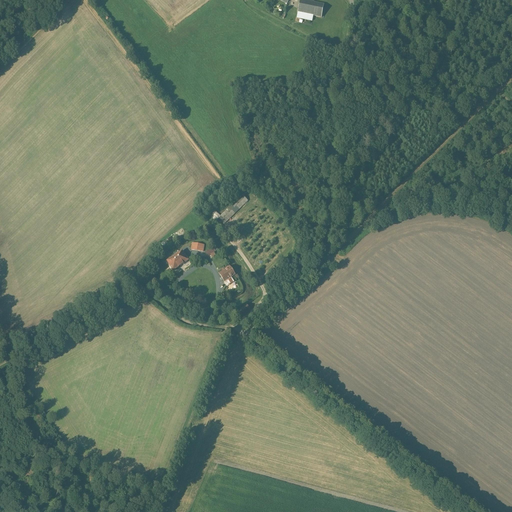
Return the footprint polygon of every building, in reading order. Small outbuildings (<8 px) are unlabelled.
[(314,3),(300,0),(298,13),(311,16),(314,3)] [(324,5),(314,3),(311,16),(321,18),(324,5)] [(242,195),(220,217),(218,219),(224,224),(248,201),(242,195)] [(220,217),(217,213),(212,218),(215,222),(218,219),(220,217)] [(199,216),(182,228),(187,235),(202,225),(199,221),(201,220),(199,216)] [(242,234),(235,240),(238,244),(245,239),(242,234)] [(204,245),(193,244),(191,250),(203,252),(204,245)] [(213,248),(205,253),(208,257),(215,252),(213,248)] [(182,252),(167,262),(173,271),(188,261),(182,252)] [(230,268),(219,275),(227,286),(237,280),(234,276),(235,275),(230,268)] [(246,305),(233,315),(238,320),(250,310),(246,305)]
